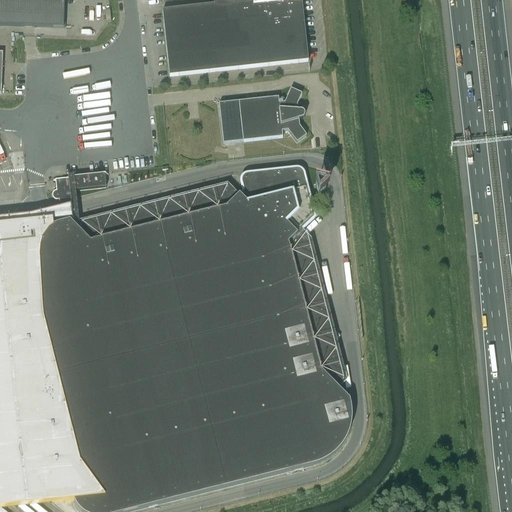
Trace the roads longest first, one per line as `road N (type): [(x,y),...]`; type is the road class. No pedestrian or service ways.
road 1 (motorway): [(460,0),(511,455)]
road 2 (unknown): [(124,91),(178,103),(300,87),(319,140)]
road 3 (unclassified): [(0,116),(68,119),(117,99),(133,73),(129,0)]
road 4 (motorway): [(511,177),(491,0)]
